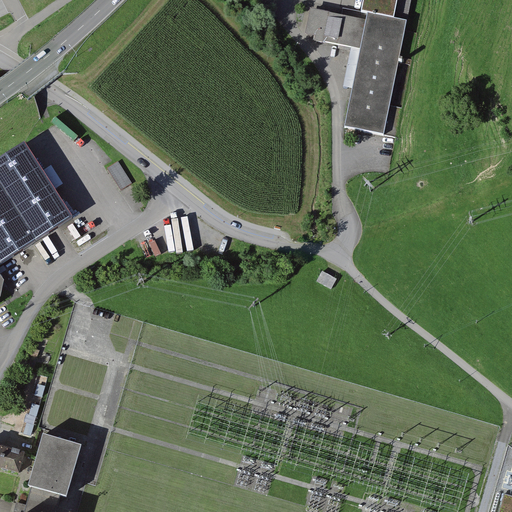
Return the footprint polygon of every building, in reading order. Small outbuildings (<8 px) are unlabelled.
[(360,19),(310,7),(306,33),(315,35),(315,40),(361,48),(345,129),(384,137),(411,0),(363,0),(361,9),(368,11),(366,20),(360,19)] [(30,146),(0,163),(0,297),(4,281),(0,274),(0,263),(74,219),(30,146)] [(118,162),(107,168),(121,191),(132,184),(118,162)] [(337,279),(322,271),(317,281),(331,289),(337,279)] [(67,498),(81,447),(43,436),(28,487),(31,488),(60,496),(67,498)] [(0,471),(23,478),(30,454),(0,445),(0,471)] [(55,511),(60,496),(31,488),(25,508),(16,505),(13,511),(55,511)] [(511,511),(511,496),(505,494),(499,511),(511,511)]
